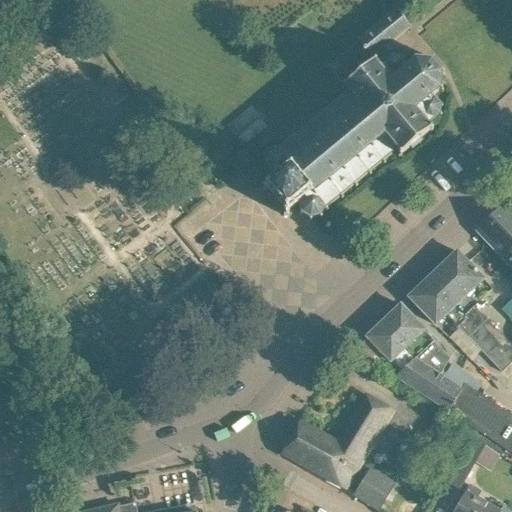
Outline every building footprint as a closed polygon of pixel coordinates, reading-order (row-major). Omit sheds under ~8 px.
[(324,209),(385,159),(396,149),(399,153),(398,157),(401,157),(402,153),(410,147),(412,149),(423,140),(421,137),(429,131),(433,131),(433,128),(429,128),(427,125),(439,115),(441,116),(442,114),(440,113),(440,107),(443,106),(442,104),(440,105),(436,100),(437,97),(435,96),(434,99),(430,99),(439,91),(442,93),(443,90),(440,88),(441,76),(445,74),(444,72),(440,73),(432,63),(434,59),(432,58),(430,62),(417,61),(415,57),(409,48),(399,56),(393,56),(392,54),(390,54),(385,48),(410,27),(396,10),(359,40),(336,60),(352,80),(346,85),(341,85),(339,91),(342,91),(345,94),(336,102),(334,100),(332,101),(334,103),(322,114),(320,111),(318,113),(320,115),(308,125),(306,123),(304,124),(306,126),(293,137),(292,135),(290,136),(292,138),(278,150),(276,147),(275,149),(277,151),(272,153),(269,150),(268,152),(271,155),(267,160),(264,160),(263,163),(267,163),(269,169),(267,172),(269,174),(272,171),(273,172),(272,178),(275,181),(269,186),(264,186),(263,190),(269,191),(267,193),(282,211),(284,210),(284,215),(288,216),(288,211),(297,203),(299,205),(299,204),(301,212),(299,214),(301,216),(303,214),(310,218),(309,221),(312,221),(312,218),(319,216),(321,218),(323,217),(321,215),(324,209)] [(253,140),(261,149),(276,135),(277,136),(280,133),(273,125),(271,127),(262,118),(243,135),(249,144),(253,140)] [(511,213),(505,206),(478,232),(511,267),(511,213)] [(483,280),(457,252),(433,275),(511,357),(511,346),(504,338),(478,310),(483,305),(480,301),(492,290),(482,280),(483,280)] [(511,357),(433,275),(408,298),(435,325),(446,314),(502,372),(511,361),(511,357)] [(462,389),(440,374),(450,359),(433,342),(423,332),(424,330),(400,305),(366,338),(367,339),(356,349),(376,369),(387,359),(400,373),(395,378),(511,453),(511,416),(509,415),(465,385),(462,389)] [(282,455),(345,490),(393,412),(366,395),(337,442),(300,421),(282,455)] [(27,433),(33,447),(49,441),(43,427),(27,433)] [(446,482),(458,490),(483,446),(471,439),(446,482)] [(354,495),(379,511),(395,485),(370,469),(354,495)] [(469,484),(465,492),(453,511),(510,511),(501,508),(499,511),(477,499),(482,491),(469,484)]
